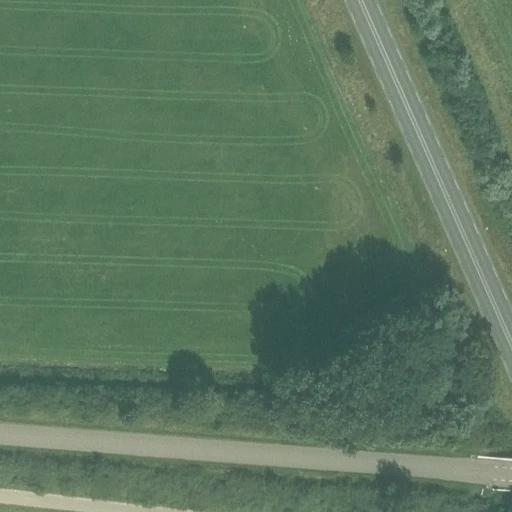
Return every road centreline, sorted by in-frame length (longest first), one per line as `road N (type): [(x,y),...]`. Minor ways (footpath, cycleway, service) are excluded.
road 1 (unclassified): [(511,474),(0,434)]
road 2 (primary): [(511,350),(358,0)]
